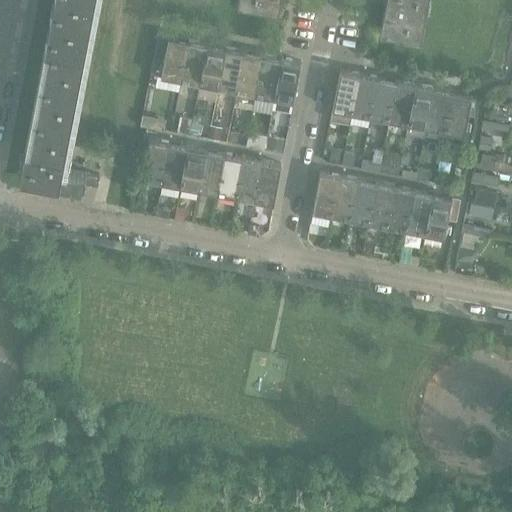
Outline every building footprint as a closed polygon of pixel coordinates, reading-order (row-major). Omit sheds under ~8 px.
[(60,179),(84,184),(87,171),(63,166),(94,0),(53,0),(20,174),(60,182),(60,179)] [(238,0),(238,1),(279,8),(280,0),(238,0)] [(421,36),(428,0),(386,0),(381,28),(421,36)] [(188,40),(169,36),(162,75),(181,79),(188,40)] [(208,44),(188,40),(181,79),(200,83),(208,44)] [(227,47),(208,44),(200,83),(219,86),(227,47)] [(246,51),(227,47),(219,86),(238,90),(246,51)] [(264,54),(246,51),(238,90),(256,94),(264,54)] [(283,58),(264,54),(256,94),(275,97),(283,58)] [(301,62),(283,58),(275,97),(294,101),(301,62)] [(340,69),(330,119),(349,123),(351,112),(359,73),(340,69)] [(377,76),(359,73),(351,112),(369,116),(377,76)] [(396,80),(377,76),(369,116),(388,119),(396,80)] [(414,84),(396,80),(388,119),(406,123),(414,84)] [(433,87),(414,84),(406,123),(425,126),(433,87)] [(453,91),(433,87),(425,126),(445,130),(453,91)] [(472,95),(453,91),(445,130),(465,134),(472,95)] [(492,103),(491,112),(508,115),(509,106),(492,103)] [(180,118),(177,131),(189,134),(192,120),(180,118)] [(497,122),(483,120),(482,128),(495,131),(497,122)] [(510,125),(497,122),(495,131),(508,133),(510,125)] [(212,124),(209,138),(222,141),(224,127),(212,124)] [(230,131),(228,142),(237,143),(239,133),(230,131)] [(249,131),(246,145),(265,149),(268,135),(249,131)] [(268,135),(265,149),(283,152),(286,138),(268,135)] [(480,135),(478,148),(489,150),(492,137),(480,135)] [(169,142),(149,138),(142,177),(161,181),(169,142)] [(189,146),(169,142),(161,181),(181,185),(189,146)] [(207,149),(189,146),(181,185),(199,189),(207,149)] [(331,147),(329,161),(341,163),(344,150),(331,147)] [(226,153),(207,149),(199,189),(218,192),(226,153)] [(344,152),(342,164),(353,166),(355,154),(344,152)] [(483,152),(481,163),(495,165),(497,155),(483,152)] [(244,157),(226,153),(218,192),(236,196),(244,157)] [(263,160),(244,157),(236,196),(255,199),(263,160)] [(361,158),(360,167),(378,171),(380,161),(372,160),(361,158)] [(281,164),(263,160),(255,199),(274,203),(281,164)] [(380,161),(378,171),(397,174),(398,165),(380,161)] [(416,171),(415,178),(428,181),(430,170),(417,167),(416,171)] [(402,168),(401,175),(415,178),(416,171),(402,168)] [(320,171),(313,209),(313,211),(331,214),(339,175),(320,171)] [(487,174),(473,171),(472,180),(485,182),(487,174)] [(500,176),(487,174),(485,182),(498,185),(500,176)] [(358,179),(339,175),(331,214),(350,218),(358,179)] [(376,182),(358,179),(350,218),(369,221),(376,182)] [(395,186),(376,182),(369,221),(387,225),(395,186)] [(413,189),(395,186),(387,225),(406,229),(413,189)] [(433,193),(413,189),(406,229),(425,232),(433,193)] [(457,219),(461,199),(452,198),(452,197),(433,193),(425,232),(445,236),(448,218),(457,219)] [(477,225),(464,223),(462,232),(475,234),(477,225)] [(250,225),(248,233),(260,236),(261,227),(250,225)] [(490,228),(477,225),(475,234),(488,237),(490,228)] [(460,248),(457,261),(471,263),(476,260),(477,251),(460,248)]
